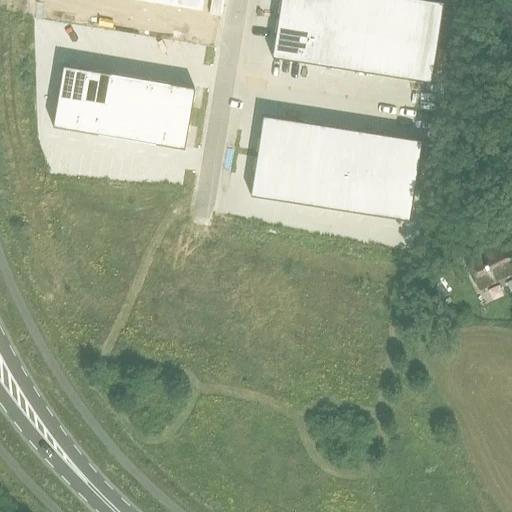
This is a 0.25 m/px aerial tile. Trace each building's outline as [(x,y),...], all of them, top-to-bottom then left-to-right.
[(104,0),(204,19),(207,0),(104,0)] [(438,0),(279,0),(270,56),(429,80),(442,0),(438,0)] [(511,0),(500,0),(496,40),(511,41),(511,0)] [(63,64),(53,124),(183,146),(193,86),(63,64)] [(405,218),(420,139),(261,110),(247,189),(405,218)] [(161,207),(113,207),(133,260),(137,260),(138,265),(141,264),(147,279),(143,281),(150,300),(151,300),(159,318),(156,319),(173,365),(348,402),(365,286),(248,263),(245,278),(176,265),(161,207)] [(511,250),(503,233),(461,254),(475,282),(478,289),(511,272),(511,250)]
